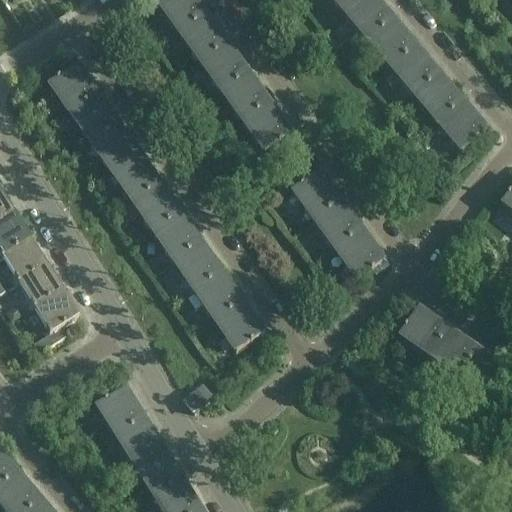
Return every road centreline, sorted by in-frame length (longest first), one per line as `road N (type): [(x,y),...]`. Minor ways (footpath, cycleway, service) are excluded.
road 1 (residential): [(311,364),(74,30)]
road 2 (residential): [(410,274),(217,0)]
road 3 (residential): [(124,333),(0,136)]
road 4 (residential): [(511,138),(399,0)]
road 5 (residential): [(410,274),(511,150)]
road 6 (residential): [(196,455),(311,364)]
road 7 (residential): [(5,410),(124,333)]
road 8 (residential): [(196,455),(124,333)]
road 9 (residential): [(311,364),(410,274)]
road 10 (residential): [(511,352),(410,274)]
road 11 (residential): [(73,511),(6,431),(5,410)]
